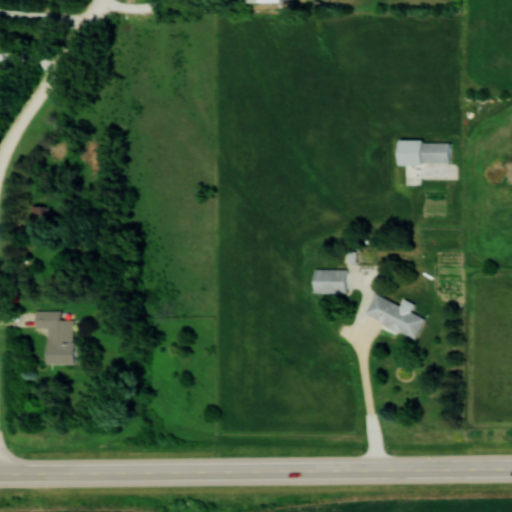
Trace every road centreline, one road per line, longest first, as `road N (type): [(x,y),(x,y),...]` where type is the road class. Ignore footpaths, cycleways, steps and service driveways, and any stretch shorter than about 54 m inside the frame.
road 1 (tertiary): [(511,469),(0,474)]
road 2 (residential): [(95,0),(0,158)]
